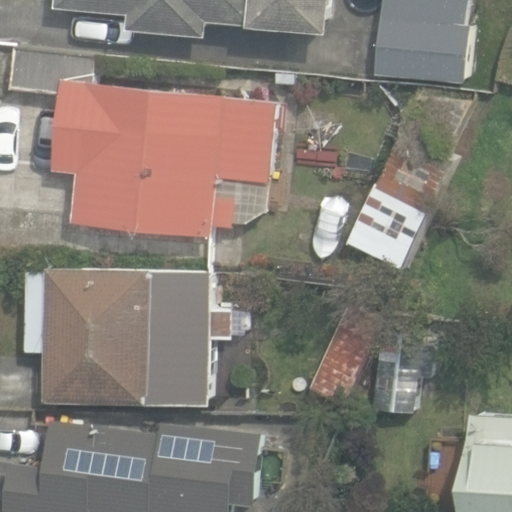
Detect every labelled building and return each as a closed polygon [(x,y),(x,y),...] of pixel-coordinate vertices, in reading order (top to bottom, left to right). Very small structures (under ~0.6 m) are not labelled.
[(336,0),(93,0),(132,3),(131,20),(210,27),(212,10),(258,14),(257,24),(285,26),(286,16),(335,21),(336,0)] [(385,0),(379,65),(468,73),(474,0),(385,0)] [(297,97),(80,80),(73,171),(96,172),(92,228),(243,240),(249,174),(291,177),(297,97)] [(466,175),(407,148),(369,230),(428,257),(466,175)] [(50,257),(50,262),(31,262),(29,344),(49,344),(48,392),(216,396),(217,331),(237,331),(238,301),(218,301),(219,261),(50,257)] [(386,355),(340,336),(319,384),(365,403),(386,355)] [(511,511),(511,405),(474,402),(466,511),(511,511)] [(262,497),(271,421),(164,409),(163,420),(52,408),(47,457),(13,453),(6,508),(46,511),(91,511),(92,510),(114,511),(152,511),(153,508),(189,511),(235,511),(237,494),(262,497)]
